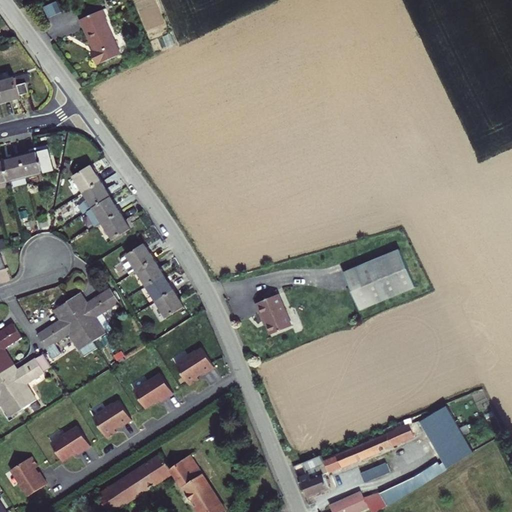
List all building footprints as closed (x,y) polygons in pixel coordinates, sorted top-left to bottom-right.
[(46,6),(50,16),(63,11),(59,0),(46,6)] [(93,60),(113,51),(93,7),(73,16),(87,49),(84,50),(89,61),(92,59),(93,60)] [(20,95),(17,85),(15,78),(0,81),(0,89),(3,102),(20,97),(20,95)] [(17,85),(20,95),(29,93),(26,83),(17,85)] [(37,152),(22,156),(27,176),(55,169),(49,145),(36,149),(37,152)] [(27,176),(22,156),(4,160),(9,181),(27,176)] [(0,182),(9,181),(4,160),(0,161),(0,182)] [(73,176),(84,192),(101,182),(90,165),(73,176)] [(111,197),(101,182),(84,192),(88,199),(85,201),(86,201),(80,207),(84,214),(88,212),(111,197)] [(97,226),(103,223),(120,212),(111,197),(88,212),(97,226)] [(130,227),(120,212),(103,223),(113,238),(130,227)] [(137,271),(155,260),(144,244),(127,255),(127,256),(123,258),(122,262),(131,275),(137,271)] [(401,246),(345,268),(359,305),(416,284),(401,246)] [(147,286),(164,276),(155,260),(137,271),(147,286)] [(174,291),(164,276),(147,286),(157,301),(174,291)] [(278,288),(255,296),(261,312),(263,312),(269,328),(290,320),(278,288)] [(80,293),(67,301),(93,342),(110,330),(105,322),(100,324),(96,317),(119,303),(110,289),(87,304),(80,293)] [(184,306),(174,291),(157,301),(167,317),(184,306)] [(97,348),(93,342),(67,301),(55,309),(61,320),(38,335),(53,358),(61,353),(54,343),(70,334),(84,356),(97,348)] [(0,371),(1,373),(13,365),(14,365),(4,349),(22,337),(14,324),(0,332),(0,371)] [(176,365),(189,386),(199,380),(197,377),(202,374),(203,375),(214,368),(202,348),(197,352),(196,351),(188,356),(189,357),(176,365)] [(17,370),(13,365),(1,373),(23,409),(37,400),(26,384),(44,373),(43,371),(51,366),(43,353),(17,370)] [(23,409),(1,373),(0,373),(0,401),(10,417),(23,409)] [(161,402),(173,394),(161,374),(134,391),(145,409),(159,400),(161,402)] [(93,418),(106,438),(116,432),(114,429),(119,426),(120,428),(132,420),(120,401),(114,405),(113,403),(105,409),(106,410),(93,418)] [(472,443),(449,401),(419,418),(445,459),(472,443)] [(408,419),(323,451),(321,446),(303,453),(307,464),(299,467),(306,487),(327,479),(322,467),(413,431),(408,419)] [(78,454),(90,446),(78,427),(51,444),(62,461),(77,453),(78,454)] [(369,505),(441,460),(436,452),(363,495),(365,499),(369,505)] [(162,454),(101,494),(111,511),(112,511),(174,473),(199,511),(226,511),(227,511),(192,457),(172,469),(162,454)] [(24,491),(28,497),(47,484),(39,473),(38,473),(35,469),(38,467),(31,457),(11,470),(19,483),(18,483),(23,491),(24,491)] [(389,461),(363,472),(367,481),(393,471),(389,461)] [(324,497),(327,506),(361,492),(357,484),(324,497)] [(327,506),(317,510),(318,511),(341,511),(343,507),(365,499),(363,495),(361,492),(327,506)]
